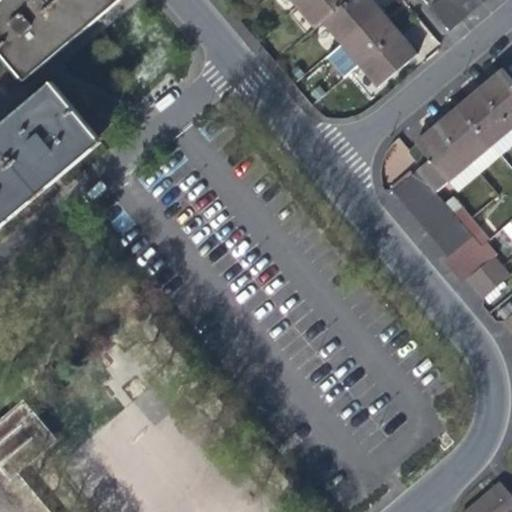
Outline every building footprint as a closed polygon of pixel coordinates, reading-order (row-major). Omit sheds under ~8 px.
[(0,0),(0,58),(14,74),(102,0),(0,0)] [(313,29),(320,23),(347,0),(302,0),(294,7),(313,29)] [(364,0),(347,0),(320,23),(338,44),(376,13),(369,5),(364,0)] [(446,28),(457,20),(439,0),(437,0),(428,7),(446,28)] [(439,0),(457,20),(469,10),(460,0),(439,0)] [(460,0),(469,10),(479,2),(477,0),(460,0)] [(384,23),(376,13),(338,44),(356,65),(394,35),(384,23)] [(405,48),(394,35),(356,65),(374,88),(412,56),(405,48)] [(494,80),(483,90),(487,95),(511,125),(511,79),(505,71),(494,80)] [(0,123),(0,215),(91,139),(46,84),(0,123)] [(501,155),(511,146),(511,125),(487,95),(483,90),(472,99),(462,107),(466,113),(501,155)] [(479,173),(501,155),(466,113),(462,107),(450,117),(439,126),(443,131),(479,173)] [(459,189),(479,173),(443,131),(439,126),(428,136),(416,145),(429,161),(420,169),(436,187),(445,180),(450,186),(454,183),(459,189)] [(397,176),(417,158),(400,139),(379,157),(397,176)] [(431,191),(436,187),(420,169),(415,173),(425,183),(431,191)] [(393,192),(402,203),(425,183),(415,173),(393,192)] [(402,203),(411,213),(434,194),(431,191),(425,183),(402,203)] [(411,213),(421,224),(444,205),(434,194),(411,213)] [(421,224),(430,235),(453,216),(444,205),(421,224)] [(462,209),(453,216),(430,235),(439,246),(470,219),(462,209)] [(443,261),(451,271),(488,240),(498,231),(489,222),(479,230),(470,219),(439,246),(448,256),(443,261)] [(499,253),(488,240),(451,271),(463,284),(468,279),(476,289),(501,267),(493,258),(499,253)] [(509,276),(501,267),(476,289),(484,298),(509,276)] [(50,511),(20,475),(59,443),(26,402),(0,423),(0,511),(50,511)] [(511,511),(511,488),(511,490),(502,479),(463,511),(511,511)]
